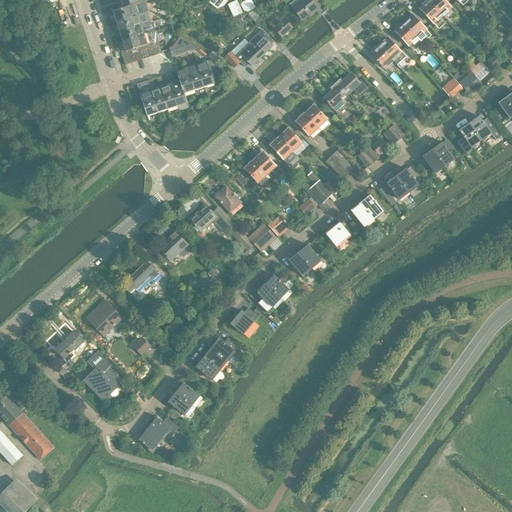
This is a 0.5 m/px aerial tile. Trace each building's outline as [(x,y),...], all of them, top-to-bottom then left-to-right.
[(120,0),(123,8),(113,12),(136,4),(148,0),(120,0)] [(227,0),(218,0),(213,6),(216,9),(223,6),(227,0)] [(253,0),(246,0),(241,3),(247,12),(257,6),(253,0)] [(302,0),(292,9),(301,19),(316,7),(312,2),(314,0),(302,0)] [(442,17),(428,0),(418,9),(433,25),(442,17)] [(428,0),(442,17),(452,8),(444,0),(428,0)] [(232,3),(228,5),(233,17),(243,13),(237,1),(232,3)] [(113,12),(116,22),(139,14),(148,11),(147,7),(138,10),(136,4),(113,12)] [(235,27),(248,13),(247,13),(246,11),(245,12),(228,21),(235,27)] [(116,22),(119,32),(142,24),(151,21),(150,17),(141,20),(139,14),(116,22)] [(281,37),(292,28),(280,14),(269,23),(281,37)] [(410,17),(403,23),(422,43),(431,34),(414,15),(411,18),(410,17)] [(259,27),(264,23),(259,18),(254,22),(259,27)] [(412,52),(422,43),(403,23),(396,29),(397,30),(395,33),(412,52)] [(119,32),(123,42),(145,34),(155,31),(153,27),(144,30),(142,24),(119,32)] [(262,30),(248,43),(260,55),(262,57),(272,48),(270,46),(273,43),(262,30)] [(151,44),(158,41),(156,37),(147,40),(145,34),(123,42),(126,52),(127,52),(133,50),(140,47),(145,46),(151,44)] [(379,45),(393,61),(403,53),(389,38),(386,41),(385,40),(379,45)] [(162,53),(158,41),(151,44),(155,55),(162,53)] [(262,57),(260,55),(248,43),(238,53),(239,54),(236,57),(241,62),(240,62),(244,66),(247,63),(252,67),(262,57)] [(151,44),(145,46),(149,57),(155,55),(151,44)] [(393,61),(379,45),(373,50),(374,51),(371,54),(385,69),(393,61)] [(149,57),(145,46),(140,47),(144,59),(149,57)] [(181,49),(182,54),(192,51),(190,46),(181,49)] [(144,59),(140,47),(133,50),(137,61),(144,59)] [(182,54),(181,49),(170,53),(172,57),(182,54)] [(127,52),(131,63),(137,61),(133,50),(127,52)] [(131,63),(127,52),(126,52),(121,53),(125,65),(131,63)] [(234,68),(240,62),(241,62),(236,57),(231,52),(224,58),(234,68)] [(492,72),(503,62),(495,53),(484,62),(492,72)] [(197,65),(204,88),(215,85),(210,70),(212,70),(216,65),(210,60),(207,61),(197,65)] [(471,61),(466,65),(479,81),(480,80),(489,72),(490,72),(481,61),(478,63),(475,66),(471,61)] [(197,65),(187,68),(194,91),(204,88),(197,65)] [(180,81),(187,104),(184,95),(194,91),(187,68),(177,71),(180,81)] [(457,73),(454,77),(468,92),(479,82),(468,70),(460,77),(457,73)] [(170,84),(177,107),(187,104),(180,81),(174,83),(171,73),(167,75),(170,84)] [(341,79),(335,85),(346,96),(351,92),(351,93),(353,91),(359,98),(369,89),(361,79),(359,81),(351,73),(343,81),(341,79)] [(160,87),(168,111),(177,107),(170,84),(165,86),(162,76),(157,78),(160,87)] [(150,90),(158,114),(168,111),(160,87),(155,89),(152,80),(147,81),(150,90)] [(147,117),(158,114),(150,90),(145,92),(142,83),(137,84),(147,117)] [(445,86),(442,89),(451,99),(463,89),(459,84),(450,92),(445,86)] [(333,90),(324,98),(333,109),(343,100),(342,99),(346,96),(335,85),(331,88),(333,90)] [(448,100),(443,93),(438,97),(443,103),(448,100)] [(509,119),(511,117),(511,93),(498,103),(509,119)] [(305,112),(319,127),(327,119),(315,105),(312,108),(311,107),(305,112)] [(319,127),(305,112),(299,118),(300,119),(297,122),(309,135),(319,127)] [(479,116),(469,124),(481,140),(491,133),(496,140),(502,136),(488,117),(483,121),(479,116)] [(463,137),(457,142),(466,154),(473,149),(471,147),(481,140),(469,124),(459,131),(463,137)] [(393,145),(395,144),(403,136),(394,125),(383,134),(393,145)] [(285,131),(280,136),(293,151),(295,149),(299,154),(305,148),(301,143),(302,143),(290,129),(286,132),(285,131)] [(293,151),(280,136),(273,141),(274,142),(271,145),(289,164),(296,158),(291,152),(293,151)] [(384,141),(375,149),(380,155),(389,147),(384,141)] [(432,150),(444,167),(455,159),(443,142),(432,150)] [(364,151),(373,162),(378,158),(369,147),(364,151)] [(444,167),(432,150),(422,157),(434,174),(444,167)] [(343,179),(350,172),(353,169),(337,151),(326,161),(343,179)] [(373,162),(364,151),(358,156),(368,167),(373,162)] [(254,159),(267,174),(276,166),(264,152),(261,155),(260,154),(254,159)] [(267,174),(254,159),(248,165),(249,166),(245,169),(258,183),(267,174)] [(397,175),(410,192),(419,185),(406,169),(397,175)] [(317,204),(319,206),(331,195),(320,182),(311,189),(304,182),(306,181),(300,174),(295,179),(301,185),(317,204)] [(389,186),(380,192),(391,207),(410,193),(410,192),(397,175),(389,181),(387,182),(387,183),(389,186)] [(333,196),(338,191),(330,182),(325,186),(333,196)] [(241,203),(244,200),(239,194),(237,195),(233,191),(232,192),(226,187),(220,192),(219,191),(215,195),(215,196),(215,197),(230,214),(241,203)] [(359,204),(372,220),(383,211),(370,196),(359,204)] [(306,216),(314,210),(316,207),(315,207),(308,199),(299,208),(306,216)] [(372,220),(359,204),(351,211),(363,227),(372,220)] [(205,205),(189,220),(200,232),(217,217),(248,250),(254,244),(250,241),(218,206),(212,212),(205,205)] [(267,225),(279,238),(291,228),(279,215),(267,225)] [(335,247),(350,236),(340,222),(325,234),(335,247)] [(266,227),(250,241),(254,244),(260,252),(276,238),(266,227)] [(173,241),(156,257),(169,271),(175,266),(171,262),(179,253),(183,257),(192,249),(188,245),(179,235),(179,236),(176,233),(170,238),(173,241)] [(299,253),(311,269),(321,261),(309,245),(299,253)] [(311,269),(299,253),(289,260),(302,277),(311,269)] [(159,275),(156,272),(147,262),(122,285),(130,294),(136,289),(137,290),(150,277),(153,281),(159,275)] [(291,268),(286,272),(287,273),(292,279),(296,275),(295,273),(295,272),(294,272),(293,271),(293,270),(292,269),(291,268)] [(208,292),(222,278),(213,269),(207,274),(211,279),(203,287),(208,292)] [(286,273),(279,280),(285,285),(290,280),(291,279),(286,273)] [(265,285),(280,299),(289,290),(289,289),(285,285),(279,280),(274,275),(265,285)] [(280,299),(265,285),(257,294),(262,299),(258,304),(267,313),(280,299)] [(104,336),(122,318),(105,301),(86,319),(104,336)] [(254,321),(258,316),(248,308),(244,313),(242,311),(230,325),(243,336),(255,322),(254,321)] [(75,351),(84,343),(74,331),(55,349),(64,359),(74,350),(75,351)] [(141,355),(150,347),(142,338),(133,347),(141,355)] [(219,339),(211,349),(228,362),(235,352),(237,353),(241,348),(228,338),(224,343),(219,339)] [(211,349),(204,358),(220,371),(228,362),(211,349)] [(98,351),(87,362),(101,376),(91,387),(102,399),(109,392),(106,389),(109,385),(114,390),(123,382),(111,369),(113,366),(98,351)] [(204,358),(196,367),(213,380),(220,371),(204,358)] [(176,393),(193,406),(200,397),(184,384),(176,393)] [(193,406),(176,393),(169,403),(185,416),(193,406)] [(7,396),(3,399),(0,401),(0,415),(41,461),(55,448),(7,396)] [(157,417),(150,425),(148,424),(143,431),(145,433),(139,440),(151,450),(161,437),(162,438),(170,428),(175,432),(179,427),(166,417),(162,422),(157,418),(157,417)] [(0,456),(2,455),(12,466),(23,456),(0,430),(0,456)] [(0,511),(24,511),(37,499),(16,479),(0,495),(0,511)]
